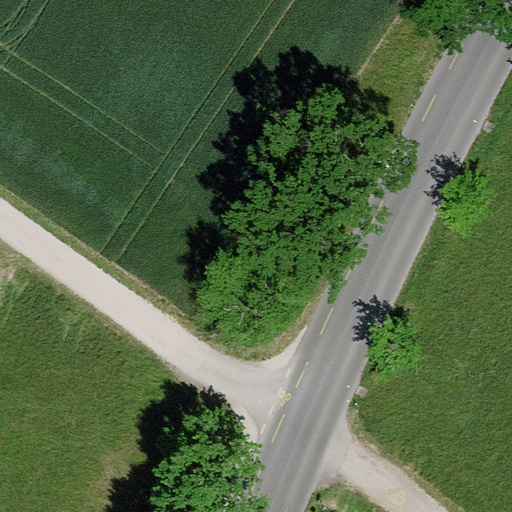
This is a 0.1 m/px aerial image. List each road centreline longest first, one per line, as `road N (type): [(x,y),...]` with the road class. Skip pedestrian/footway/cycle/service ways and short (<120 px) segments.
road 1 (tertiary): [(269,511),(382,248),(511,1)]
road 2 (track): [(422,511),(0,216)]
